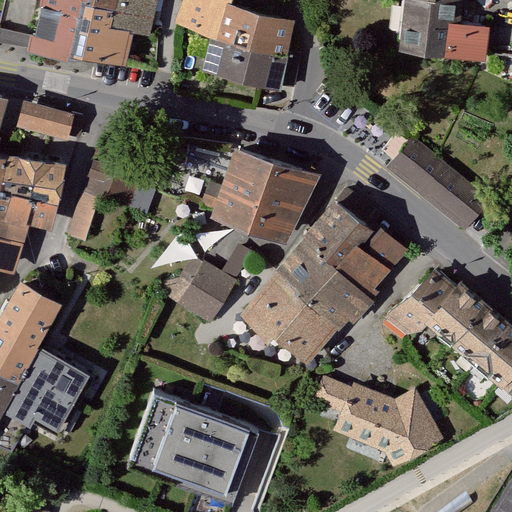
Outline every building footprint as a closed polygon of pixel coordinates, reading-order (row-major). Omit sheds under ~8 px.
[(82,52),(96,0),(94,0),(38,0),(38,1),(43,2),(35,31),(31,30),(30,34),(27,45),(26,47),(70,57),(71,49),(82,52)] [(112,5),(96,0),(82,52),(122,62),(132,26),(108,21),(112,5)] [(163,0),(95,0),(96,0),(112,5),(108,21),(132,26),(159,33),(163,0)] [(220,32),(232,0),(182,0),(175,21),(209,33),(210,29),(220,32)] [(220,32),(288,51),(295,16),(232,0),(220,32)] [(406,0),(400,51),(447,57),(451,22),(462,23),(464,0),(406,0)] [(491,26),(462,23),(451,22),(447,57),(487,60),(491,26)] [(0,40),(27,45),(30,34),(0,26),(0,40)] [(280,81),(288,51),(220,32),(210,29),(209,33),(202,66),(279,85),(280,81)] [(300,54),(288,51),(280,81),(294,84),(300,54)] [(0,133),(9,96),(0,94),(0,133)] [(75,110),(24,98),(18,124),(68,137),(69,134),(74,113),(75,110)] [(85,115),(74,113),(69,134),(80,137),(85,115)] [(102,135),(83,190),(100,196),(132,207),(151,152),(102,135)] [(388,165),(465,227),(489,197),(413,135),(388,165)] [(288,238),(318,171),(240,146),(226,185),(217,209),(215,214),(288,238)] [(0,185),(4,186),(12,150),(0,148),(0,185)] [(66,162),(12,150),(4,186),(15,187),(59,198),(66,162)] [(217,209),(226,185),(211,180),(202,203),(217,209)] [(7,215),(15,187),(4,186),(0,185),(0,265),(3,266),(16,271),(30,220),(7,215)] [(59,198),(15,187),(7,215),(30,220),(53,226),(59,198)] [(357,239),(376,216),(380,211),(350,189),(311,237),(339,261),(357,239)] [(100,196),(83,190),(69,233),(85,238),(100,196)] [(376,216),(357,239),(388,267),(406,246),(376,216)] [(339,261),(311,237),(282,272),(339,326),(349,315),(354,320),(375,297),(339,261)] [(374,282),(388,267),(357,239),(339,261),(375,297),(381,290),(374,282)] [(136,249),(120,244),(113,265),(130,271),(136,249)] [(237,277),(207,259),(197,275),(180,302),(210,321),(237,277)] [(428,320),(458,285),(435,263),(388,313),(414,337),(428,320)] [(180,302),(197,275),(184,267),(167,294),(180,302)] [(339,326),(282,272),(248,313),(270,333),(273,328),(306,357),(339,326)] [(511,317),(465,277),(458,285),(428,320),(440,331),(444,327),(492,367),(488,372),(511,392),(511,317)] [(25,281),(0,325),(0,371),(18,381),(36,347),(62,302),(25,281)] [(90,380),(36,347),(18,381),(4,405),(59,437),(90,380)] [(0,412),(4,405),(18,381),(0,371),(0,412)] [(344,410),(353,385),(326,376),(318,400),(344,410)] [(393,394),(356,379),(353,385),(344,410),(336,427),(389,450),(395,464),(447,436),(418,386),(399,397),(393,394)] [(245,433),(172,407),(151,468),(224,494),(245,433)] [(511,511),(511,488),(496,511),(511,511)] [(49,511),(50,510),(12,496),(5,511),(49,511)]
